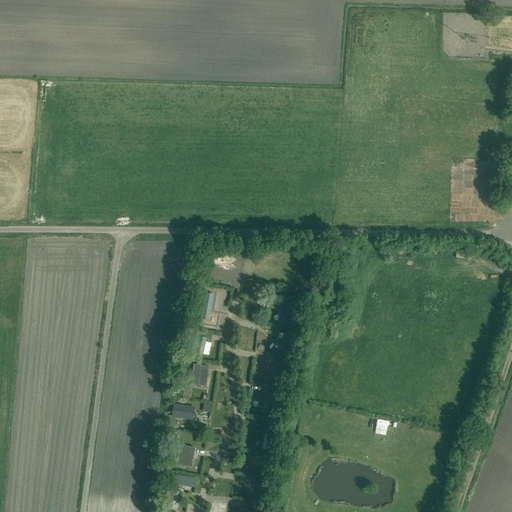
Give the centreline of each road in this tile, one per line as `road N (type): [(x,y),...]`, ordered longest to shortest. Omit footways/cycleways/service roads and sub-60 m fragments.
road 1 (unclassified): [(501,237),(120,230)]
road 2 (unclassified): [(83,511),(120,230)]
road 3 (track): [(457,511),(511,348)]
road 4 (unclassified): [(120,230),(0,229)]
